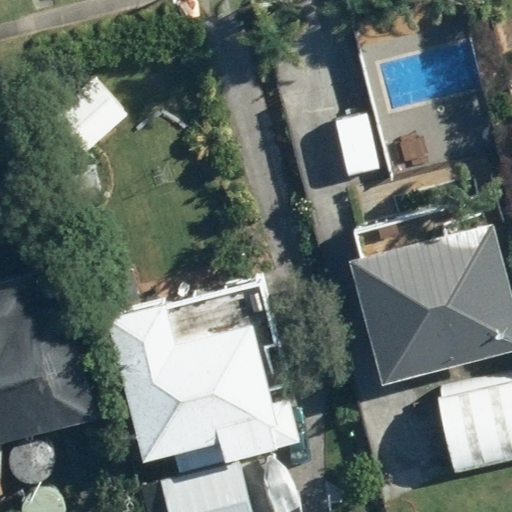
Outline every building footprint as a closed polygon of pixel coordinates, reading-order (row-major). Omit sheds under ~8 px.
[(403,374),(511,344),(511,210),(460,224),(454,197),(412,208),(402,173),(393,175),(391,172),(354,182),(365,222),(363,224),(403,374)] [(1,432),(119,405),(92,287),(52,297),(46,272),(0,282),(0,493),(15,490),(1,432)] [(133,302),(166,446),(247,428),(250,446),(299,435),(294,412),(301,410),(292,375),(309,370),(302,341),(284,345),(277,311),(198,328),(189,290),(133,302)] [(468,466),(511,455),(511,370),(450,385),(468,466)] [(183,511),(263,511),(250,454),(174,471),(183,511)]
